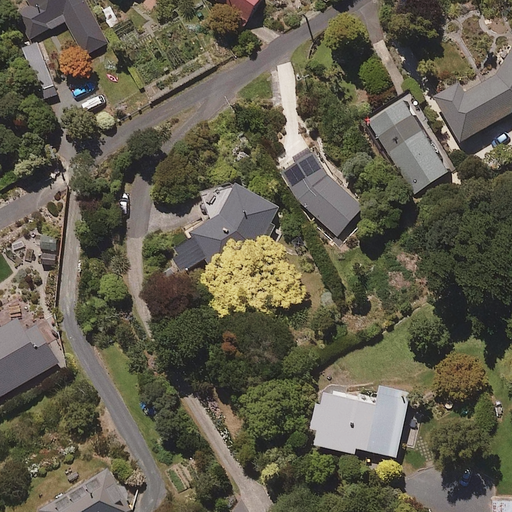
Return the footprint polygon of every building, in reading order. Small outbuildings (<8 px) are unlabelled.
[(105,45),(78,0),(28,0),(34,8),(18,18),(33,43),(66,23),(86,56),(105,45)] [(264,0),(213,0),(227,7),(253,21),(264,0)] [(40,45),(24,52),(47,104),(64,96),(40,45)] [(461,148),(511,117),(511,52),(499,77),(469,95),(464,87),(435,104),(461,148)] [(447,175),(401,107),(370,128),(416,196),(447,175)] [(316,160),(283,180),(304,214),(338,240),(362,209),(331,185),(316,160)] [(194,239),(218,280),(254,256),(279,216),(237,186),(202,207),(214,227),(194,239)] [(27,334),(21,324),(0,335),(0,398),(60,364),(39,328),(27,334)] [(377,416),(327,407),(325,421),(317,419),(314,434),(321,435),(318,450),(398,464),(409,401),(381,396),(377,416)] [(134,511),(135,511),(111,471),(44,511),(134,511)] [(511,511),(511,503),(496,503),(495,511),(511,511)]
